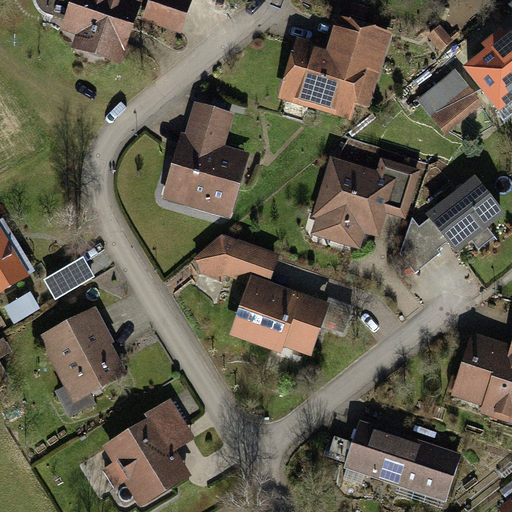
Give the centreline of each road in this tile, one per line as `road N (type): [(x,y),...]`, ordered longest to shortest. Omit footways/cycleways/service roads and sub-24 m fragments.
road 1 (residential): [(249,450),(119,249),(99,197),(98,166),(114,126),(142,99),(268,9)]
road 2 (residential): [(450,300),(249,450)]
road 3 (track): [(0,54),(25,79),(124,117)]
